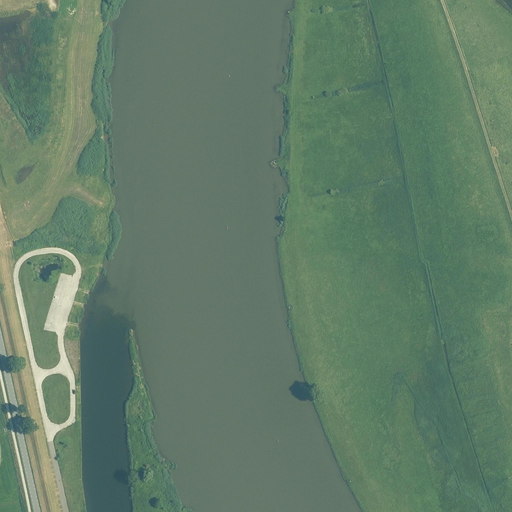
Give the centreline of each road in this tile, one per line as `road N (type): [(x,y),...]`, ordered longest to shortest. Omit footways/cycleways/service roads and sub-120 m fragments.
road 1 (track): [(441,0),(511,216)]
road 2 (secondary): [(36,511),(0,342)]
